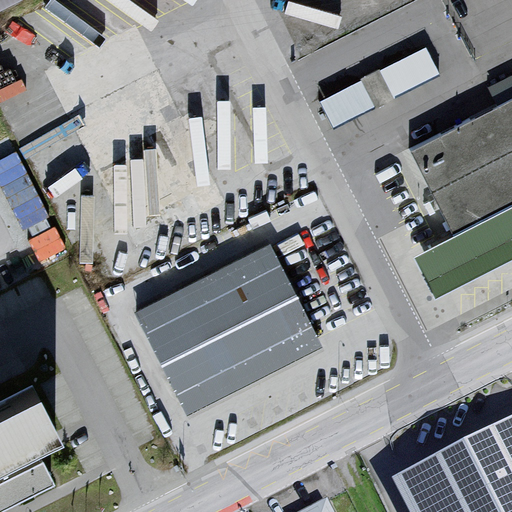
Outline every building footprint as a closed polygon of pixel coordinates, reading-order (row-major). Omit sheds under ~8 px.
[(424,37),(317,89),(331,119),(438,66),(424,37)] [(511,205),(511,101),(414,150),(455,233),(511,205)] [(434,292),(511,254),(511,205),(455,233),(414,252),(434,292)] [(320,343),(268,240),(132,308),(184,411),(320,343)] [(28,381),(0,394),(0,502),(51,478),(32,438),(52,428),(28,381)] [(511,511),(511,417),(391,478),(408,511),(511,511)] [(334,511),(328,499),(304,511),(334,511)]
